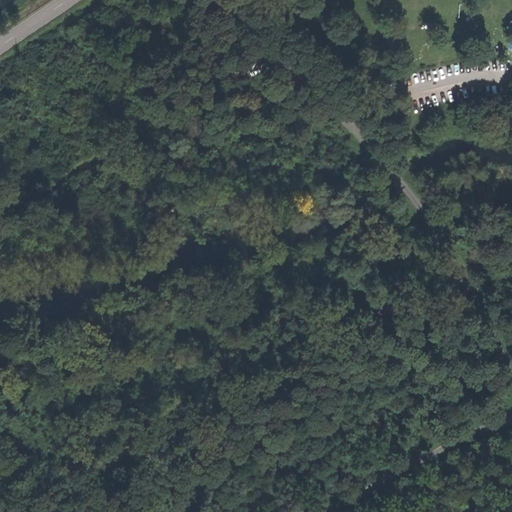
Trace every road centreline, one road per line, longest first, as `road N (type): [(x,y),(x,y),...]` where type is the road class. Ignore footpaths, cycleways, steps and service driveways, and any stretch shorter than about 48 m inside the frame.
road 1 (track): [(215,0),(343,118),(464,303),(511,398)]
road 2 (track): [(511,416),(312,511)]
